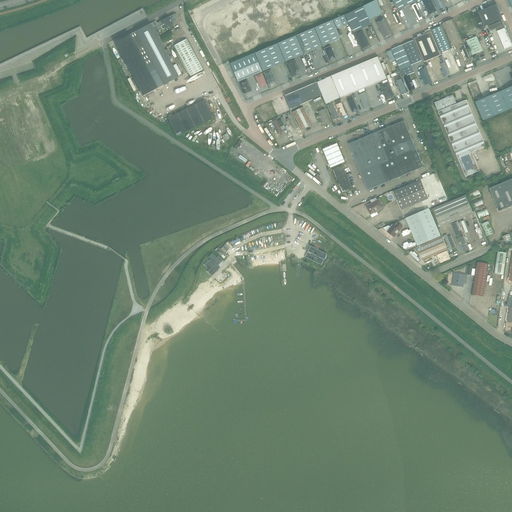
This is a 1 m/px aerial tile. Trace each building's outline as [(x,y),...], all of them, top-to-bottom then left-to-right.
[(369,20),(382,13),(375,0),(376,0),(375,0),(362,7),(369,20)] [(375,0),(376,0),(382,13),(384,18),(398,11),(392,0),(375,0)] [(414,0),(392,0),(398,11),(416,2),(414,0)] [(431,0),(422,0),(421,1),(428,14),(436,10),(431,0)] [(435,0),(432,0),(438,11),(440,10),(435,0)] [(415,4),(411,6),(418,21),(422,19),(415,4)] [(478,12),(484,27),(503,19),(497,4),(478,12)] [(344,15),(353,33),(371,25),(362,7),(362,6),(344,15)] [(398,13),(394,15),(400,28),(404,26),(398,13)] [(176,15),(175,14),(169,18),(168,17),(157,24),(160,29),(162,28),(163,29),(175,23),(174,20),(177,18),(177,16),(176,15)] [(332,20),(333,20),(337,29),(347,24),(344,16),(344,15),(332,20)] [(391,33),(384,18),(375,23),(383,38),(391,33)] [(459,33),(453,19),(441,24),(451,47),(463,42),(459,33)] [(340,39),(332,20),(314,28),(315,28),(316,32),(322,46),(340,39)] [(161,31),(160,29),(157,24),(155,21),(150,24),(115,43),(143,96),(178,77),(176,72),(177,72),(173,63),(171,64),(169,59),(172,58),(167,49),(164,51),(154,33),(158,31),(158,33),(161,31)] [(490,28),(492,33),(504,28),(502,23),(490,28)] [(441,26),(432,30),(437,43),(439,48),(441,53),(450,49),(441,26)] [(296,36),(304,54),(321,47),(314,28),(296,36)] [(511,44),(505,28),(497,31),(499,38),(502,36),(502,37),(504,42),(505,42),(502,43),(504,49),(511,46),(511,44)] [(361,30),(355,33),(362,48),(368,45),(361,30)] [(414,38),(424,62),(441,55),(431,31),(414,38)] [(161,37),(164,42),(173,37),(171,32),(161,37)] [(278,43),(282,52),(285,62),(303,54),(295,36),(278,43)] [(348,36),(341,39),(347,54),(354,51),(348,36)] [(466,41),(470,50),(472,55),(483,51),(477,37),(466,41)] [(174,46),(190,76),(203,69),(187,39),(174,46)] [(392,50),(398,65),(404,77),(414,73),(411,65),(422,61),(413,41),(392,50)] [(254,53),(255,53),(262,71),(266,70),(285,62),(277,44),(277,43),(277,44),(255,53),(254,53)] [(322,46),(304,54),(310,70),(329,62),(322,46)] [(328,46),(323,48),(328,61),(333,60),(328,46)] [(230,64),(238,82),(250,77),(261,72),(254,54),(230,64)] [(387,79),(378,57),(367,62),(376,84),(387,79)] [(286,62),(293,77),(296,75),(294,73),(299,71),(293,59),(286,62)] [(439,64),(445,76),(450,74),(444,61),(439,64)] [(267,70),(273,85),(292,78),(285,62),(267,70)] [(364,88),(376,84),(367,62),(355,66),(364,88)] [(342,72),(351,94),(364,88),(355,66),(342,72)] [(332,76),(341,98),(351,94),(342,72),(332,76)] [(403,78),(409,91),(420,87),(414,73),(404,77),(403,78)] [(332,76),(316,82),(321,95),(325,104),(341,98),(332,76)] [(392,78),(384,81),(390,98),(398,95),(392,78)] [(402,78),(395,81),(401,95),(408,92),(402,78)] [(246,80),(239,83),(244,94),(251,91),(251,90),(246,80)] [(316,82),(284,96),(289,109),(321,95),(316,82)] [(477,83),(470,86),(475,99),(482,96),(480,93),(481,93),(477,83)] [(511,86),(500,91),(508,110),(511,108),(511,86)] [(359,112),(372,107),(364,88),(351,94),(359,112)] [(500,91),(475,102),(483,120),(508,110),(500,91)] [(453,95),(434,103),(465,177),(479,171),(472,152),(486,146),(466,100),(457,104),(453,95)] [(289,109),(284,96),(270,102),(276,116),(290,110),(289,109)] [(140,105),(142,109),(157,102),(155,98),(140,105)] [(168,118),(177,136),(213,118),(204,100),(168,118)] [(346,110),(348,114),(351,113),(346,100),(340,102),(344,111),(346,110)] [(255,109),(265,124),(277,117),(276,116),(270,102),(269,103),(258,107),(257,108),(256,109),(255,109)] [(292,112),(299,125),(301,130),(312,125),(303,107),(292,112)] [(317,110),(320,118),(323,125),(330,122),(324,107),(317,110)] [(297,127),(291,113),(287,115),(288,118),(286,119),(288,123),(290,122),(293,129),(297,127)] [(281,120),(277,122),(276,119),(273,121),(278,134),(282,132),(281,130),(280,127),(284,126),(284,125),(286,125),(283,117),(280,118),(281,120)] [(424,167),(406,125),(404,121),(349,144),(368,190),(424,167)] [(333,170),(342,166),(345,164),(336,144),(322,149),(330,168),(332,167),(333,170)] [(342,166),(333,170),(332,170),(336,179),(335,179),(335,180),(337,179),(339,184),(337,184),(338,184),(342,193),(352,189),(351,189),(348,180),(346,175),(342,166)] [(511,178),(489,189),(499,212),(511,206),(511,178)] [(421,180),(407,186),(415,204),(429,199),(421,180)] [(415,204),(407,186),(393,192),(401,210),(415,204)] [(466,195),(449,202),(457,221),(473,214),(466,195)] [(366,207),(368,211),(370,215),(374,213),(375,214),(377,212),(377,211),(384,207),(379,199),(377,200),(376,198),(370,200),(372,203),(366,207)] [(457,221),(449,202),(432,209),(440,228),(457,221)] [(483,215),(493,212),(492,206),(482,209),(483,215)] [(406,218),(418,246),(441,236),(429,208),(406,218)] [(490,233),(497,230),(492,219),(485,222),(490,233)] [(392,236),(395,237),(400,231),(403,227),(397,223),(394,227),(392,225),(387,231),(389,233),(389,234),(392,236)] [(457,230),(462,242),(466,240),(463,232),(465,232),(464,229),(462,230),(461,228),(457,230)] [(444,236),(449,249),(456,247),(451,237),(451,236),(448,237),(447,235),(444,236)] [(417,247),(422,260),(447,250),(442,237),(417,247)] [(321,265),(326,254),(310,246),(305,257),(321,265)] [(436,255),(440,264),(450,259),(446,250),(436,255)] [(494,274),(503,275),(506,253),(498,252),(494,274)] [(208,257),(211,259),(205,265),(209,270),(207,272),(212,276),(220,268),(217,265),(222,260),(218,255),(216,257),(212,253),(208,257)] [(489,264),(476,262),(471,294),(483,296),(489,264)] [(465,283),(466,276),(454,274),(453,285),(463,287),(463,283),(465,283)]
